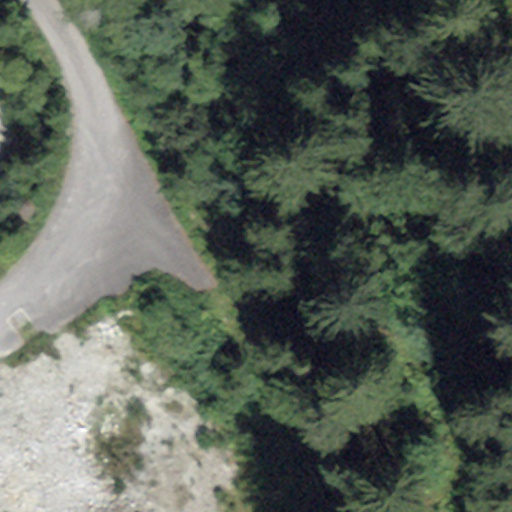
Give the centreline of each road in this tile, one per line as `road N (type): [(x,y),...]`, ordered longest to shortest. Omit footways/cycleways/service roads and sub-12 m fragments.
road 1 (track): [(78,217),(375,385),(511,509)]
road 2 (track): [(37,0),(75,66),(90,152),(78,217),(58,254),(0,310)]
